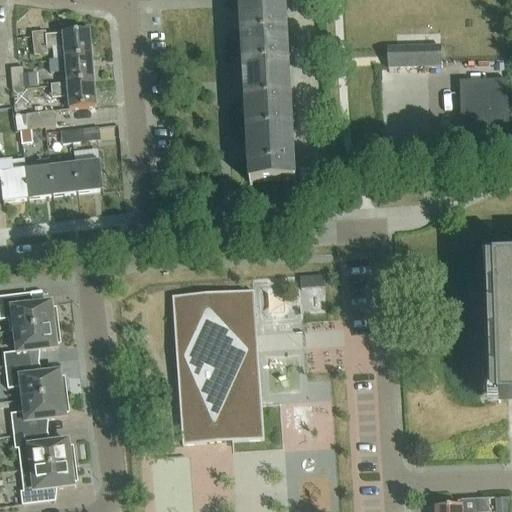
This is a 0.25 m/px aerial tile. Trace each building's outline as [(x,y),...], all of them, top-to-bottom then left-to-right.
[(238,0),(239,5),(243,5),(243,16),(243,21),(244,26),(244,38),(241,38),(241,54),(257,53),(274,52),(290,51),(289,35),(287,35),(287,25),(288,25),(288,18),(288,12),(286,12),(286,3),(287,3),(287,1),(286,0),(238,0)] [(66,62),(92,60),(90,34),(90,29),(72,31),(72,36),(46,38),(46,34),(33,35),(35,58),(48,57),(47,50),(65,49),(66,62)] [(441,49),(427,49),(397,50),(388,50),(389,62),(389,71),(428,69),(441,69),(441,63),(441,49)] [(257,53),(241,54),(242,71),(246,70),(247,82),(247,87),(247,92),(248,103),(244,103),(245,120),(261,119),(277,118),(293,117),(292,100),(291,100),(291,91),(292,91),(292,84),(291,78),(290,78),(289,68),(291,68),(291,67),(290,65),(289,65),(289,56),(290,56),(290,51),(274,52),(257,53)] [(67,74),(68,87),(95,84),(92,60),(66,62),(50,64),(51,75),(67,74)] [(25,92),(24,76),(23,70),(11,71),(13,93),(25,92)] [(393,72),(397,144),(434,142),(431,70),(393,72)] [(24,77),(25,90),(39,89),(38,76),(24,77)] [(511,143),(508,79),(460,81),(463,145),(511,143)] [(95,84),(68,87),(52,88),(53,100),(69,99),(70,112),(97,109),(95,84)] [(28,93),(14,94),(15,107),(29,105),(28,93)] [(54,114),(16,118),(18,134),(56,129),(54,114)] [(261,119),(245,120),(246,136),(250,135),(250,147),(251,153),(251,157),(252,168),(248,168),(249,185),(249,189),(251,189),(251,185),(265,185),(281,184),(295,183),(295,186),(297,186),(296,165),(295,165),(294,156),(295,156),(295,150),(295,143),(293,143),(293,133),(294,133),(294,132),(294,130),(292,130),(292,122),(294,121),(293,117),(277,118),(261,119)] [(99,130),(71,133),(73,146),(100,143),(99,130)] [(32,133),(22,134),(23,147),(34,146),(32,133)] [(63,147),(73,146),(71,133),(61,135),(63,147)] [(26,173),(29,204),(54,201),(50,170),(49,161),(38,163),(39,172),(26,173)] [(29,204),(26,173),(25,162),(11,164),(12,168),(0,169),(0,168),(0,173),(4,207),(29,204)] [(101,165),(75,168),(79,198),(104,195),(101,165)] [(75,168),(50,170),(54,201),(79,198),(75,168)] [(489,263),(484,263),(485,271),(488,294),(488,298),(488,304),(490,376),(488,407),(499,407),(499,405),(508,405),(511,404),(511,263),(510,264),(494,264),(494,263),(489,263)] [(325,278),(301,280),(301,292),(326,290),(325,278)] [(254,296),(173,302),(183,450),(265,444),(254,296)] [(11,335),(15,334),(58,328),(56,311),(52,312),(51,306),(24,310),(23,298),(0,300),(0,320),(0,323),(9,322),(11,335)] [(168,383),(166,327),(141,328),(143,384),(168,383)] [(58,328),(15,334),(18,355),(4,357),(6,370),(31,367),(30,355),(57,352),(56,346),(60,346),(58,328)] [(33,379),(31,367),(6,370),(9,392),(22,390),(24,403),(67,398),(65,380),(61,381),(60,375),(33,379)] [(12,416),(14,439),(40,436),(39,424),(66,421),(65,415),(69,415),(67,398),(24,403),(25,415),(12,416)] [(142,412),(130,413),(131,425),(143,425),(142,412)] [(21,473),(75,467),(73,449),(69,450),(68,444),(42,448),(40,436),(14,439),(16,452),(19,452),(21,473)] [(77,484),(75,467),(21,473),(24,495),(21,495),(23,508),(48,505),(47,493),(74,490),(73,484),(77,484)] [(205,511),(204,484),(165,486),(166,511),(205,511)] [(489,511),(489,502),(456,504),(457,509),(435,511),(489,511)]
